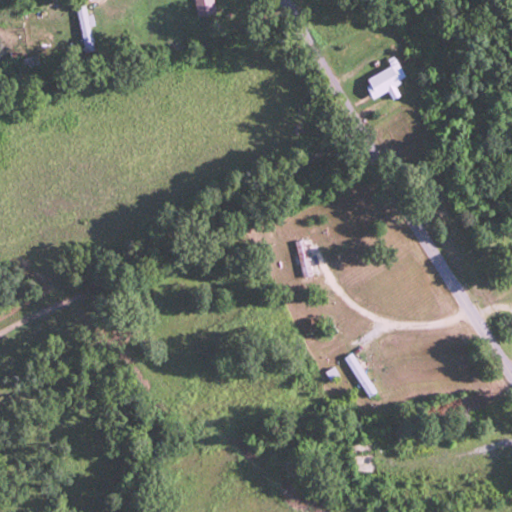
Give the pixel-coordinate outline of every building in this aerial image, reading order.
[(192,0),(195,16),(214,12),(211,0),(192,0)] [(391,98),(397,95),(392,86),(404,79),(395,63),(362,81),(372,98),(386,90),(391,98)] [(300,277),(312,274),(305,239),(293,241),(300,277)] [(374,393),(351,353),(341,358),(365,398),(374,393)] [(377,476),(376,451),(356,452),(357,471),(366,471),(366,476),(377,476)]
